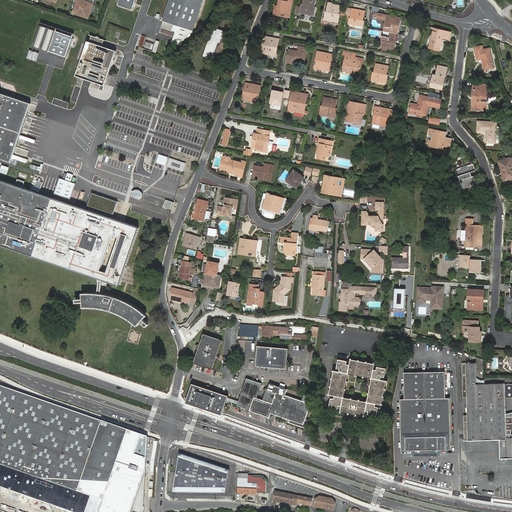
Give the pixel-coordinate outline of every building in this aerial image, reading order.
[(82,0),(78,0),(74,14),(89,19),(94,4),(93,4),(94,1),(95,1),(95,0),(87,0),(85,9),(84,8),(86,1),(82,0)] [(135,0),(119,0),(118,6),(132,11),(135,0)] [(170,0),(163,21),(194,31),(204,0),(170,0)] [(280,0),(278,6),(278,9),(276,9),(275,15),(289,17),(292,2),(292,0),(286,0),(286,1),(280,0)] [(300,14),(301,13),(315,15),(316,7),(315,7),(316,0),(303,0),(303,5),(302,5),(302,7),(296,6),(295,14),(300,15),(300,14)] [(326,12),(324,20),(339,23),(340,15),(339,14),(340,7),(332,5),(333,3),(328,3),(326,12)] [(349,24),(363,26),(364,21),(363,20),(365,11),(361,10),(361,11),(353,10),(346,9),(345,14),(352,15),(351,18),(350,18),(349,24)] [(390,33),(397,34),(399,24),(401,24),(402,19),(386,16),(378,14),(377,19),(385,21),(386,21),(385,26),(391,27),(390,33)] [(66,56),(73,36),(40,26),(33,44),(35,45),(35,46),(40,48),(40,47),(43,48),(43,49),(48,50),(48,49),(51,51),(51,52),(56,53),(56,52),(59,53),(59,54),(64,56),(64,55),(66,56)] [(228,32),(213,27),(203,56),(213,60),(219,43),(220,44),(222,39),(225,40),(228,32)] [(434,29),(430,49),(440,51),(443,38),(449,40),(451,33),(434,29)] [(395,44),(397,34),(390,33),(389,37),(383,36),(382,42),(380,41),(379,47),(396,50),(397,44),(395,44)] [(143,36),(139,47),(157,53),(161,41),(143,36)] [(266,36),(263,51),(277,54),(278,49),(277,49),(278,47),(279,47),(280,38),(275,37),(274,38),(266,36)] [(117,51),(90,40),(76,76),(88,80),(92,82),(90,87),(101,91),(102,86),(103,86),(117,51)] [(85,44),(82,43),(77,58),(79,60),(85,44)] [(474,48),(477,60),(481,59),(484,70),(493,68),(488,48),(482,50),(481,46),(474,48)] [(290,50),(288,59),(298,62),(298,64),(304,65),(307,50),(299,48),(298,52),(290,50)] [(38,61),(40,52),(30,50),(28,59),(38,61)] [(355,71),(355,73),(354,75),(360,75),(363,59),(358,58),(357,62),(355,61),(356,53),(347,51),(346,56),(343,71),(350,73),(350,70),(355,71)] [(316,68),(330,71),(331,63),(332,63),(334,54),(330,53),(330,54),(318,52),(317,60),(318,60),(317,62),(316,62),(316,65),(316,68)] [(373,73),(372,80),(387,83),(388,78),(386,78),(387,75),(389,67),(384,66),(384,67),(376,65),(375,73),(373,73)] [(445,71),(439,69),(437,75),(436,74),(435,76),(434,75),(431,87),(442,90),(446,74),(445,74),(445,71)] [(246,92),(245,99),(259,102),(259,100),(260,100),(261,97),(260,97),(260,95),(261,95),(263,88),(252,86),(252,84),(248,83),(246,92)] [(473,85),(472,109),(473,109),(473,110),(478,111),(478,109),(484,110),(485,101),(486,102),(487,85),(473,85)] [(284,92),(272,90),(270,103),(282,105),(283,97),(289,98),(290,90),(285,89),(284,92)] [(9,182),(0,179),(0,157),(12,161),(32,103),(0,92),(0,244),(91,276),(99,278),(104,280),(120,286),(123,276),(140,227),(10,183),(9,182)] [(309,95),(293,92),(290,110),(305,113),(306,106),(305,106),(305,104),(307,104),(309,95)] [(409,113),(416,115),(425,117),(428,106),(440,109),(442,100),(421,96),(419,104),(412,102),(409,113)] [(322,106),(321,114),(335,117),(337,109),(336,109),(337,100),(333,99),(333,100),(325,98),(323,106),(322,106)] [(350,114),(348,122),(361,125),(362,118),(361,118),(363,106),(350,103),(348,113),(350,114)] [(374,115),(375,116),(375,118),(374,118),(373,123),(386,126),(388,118),(389,119),(391,111),(380,108),(376,107),(374,115)] [(476,131),(485,132),(484,142),(494,143),(496,123),(477,122),(476,131)] [(222,144),(227,146),(230,130),(226,129),(222,144)] [(255,133),(252,146),(256,147),(256,149),(263,150),(263,147),(268,148),(269,140),(269,136),(268,136),(269,131),(258,129),(257,134),(255,133)] [(429,135),(431,135),(433,136),(432,141),(429,140),(428,140),(427,146),(443,149),(444,147),(450,148),(451,141),(445,139),(445,138),(446,133),(430,129),(429,135)] [(320,150),(318,149),(317,154),(319,154),(318,159),(324,160),(325,155),(330,157),(333,142),(320,139),(319,144),(321,145),(320,150)] [(160,154),(157,163),(165,165),(168,157),(160,154)] [(170,158),(167,166),(184,172),(186,164),(170,158)] [(239,175),(243,176),(246,161),(242,160),(241,162),(231,159),(229,158),(229,159),(224,158),(222,168),(230,170),(231,169),(233,170),(232,173),(239,174),(239,175)] [(498,162),(503,181),(511,178),(511,167),(509,158),(498,162)] [(265,178),(265,179),(271,181),(275,166),(265,164),(265,168),(256,166),(253,175),(265,178)] [(460,175),(456,177),(458,182),(454,183),(457,190),(473,184),(469,173),(472,171),(470,165),(458,169),(460,175)] [(317,168),(314,168),(312,175),(319,177),(322,169),(317,168)] [(295,170),(288,181),(297,188),(305,178),(295,170)] [(72,198),(76,183),(72,182),(75,175),(65,172),(63,179),(60,178),(55,193),(72,198)] [(340,196),(344,179),(326,176),(325,183),(327,183),(325,191),(325,194),(333,195),(333,194),(338,195),(338,196),(340,196)] [(92,192),(88,205),(114,214),(118,201),(113,199),(113,198),(111,197),(111,199),(92,192)] [(279,197),(277,197),(277,196),(275,195),(274,195),(271,194),(267,208),(274,210),(274,211),(283,214),(284,210),(285,210),(288,199),(279,196),(279,197)] [(237,208),(238,198),(226,197),(225,206),(226,206),(225,207),(218,206),(217,214),(218,214),(232,216),(233,207),(237,208)] [(166,199),(164,206),(172,209),(175,202),(166,199)] [(199,199),(195,219),(205,221),(207,206),(206,206),(207,201),(199,199)] [(384,203),(376,203),(376,210),(379,210),(379,216),(376,216),(376,218),(372,217),(372,216),(369,216),(367,211),(363,211),(362,224),(367,224),(369,224),(371,223),(376,226),(376,228),(376,232),(383,232),(383,225),(381,223),(384,220),(384,203)] [(311,220),(310,229),(327,233),(329,224),(317,221),(318,218),(314,217),(313,220),(311,220)] [(476,233),(482,233),(482,225),(467,225),(466,229),(476,229),(476,233)] [(466,229),(466,245),(481,245),(482,233),(476,233),(476,229),(466,229)] [(188,233),(184,246),(193,248),(194,244),(198,246),(201,237),(188,233)] [(286,242),(285,251),(296,252),(298,233),(293,233),(293,238),(282,237),(282,242),(286,242)] [(256,255),(257,241),(250,241),(250,239),(241,238),(241,243),(242,243),(241,254),(250,255),(250,254),(252,254),(253,255),(255,255),(256,255)] [(409,248),(404,248),(404,259),(393,258),(393,269),(409,269),(409,248)] [(367,259),(373,266),(373,271),(382,272),(383,259),(374,250),(362,250),(362,259),(367,259)] [(461,253),(460,265),(471,266),(470,270),(481,271),(481,258),(467,257),(467,253),(461,253)] [(328,260),(315,259),(314,267),(333,269),(334,261),(328,260)] [(195,275),(197,268),(192,267),(193,262),(183,260),(180,278),(189,280),(190,274),(195,275)] [(216,263),(208,262),(206,273),(207,273),(206,279),(205,279),(203,285),(208,286),(208,285),(218,286),(220,275),(216,274),(217,269),(215,269),(216,263)] [(324,277),(315,276),(314,280),(313,296),(322,297),(324,281),(324,277)] [(285,296),(291,290),(292,282),(294,282),(294,278),(282,277),(282,281),(281,281),(280,284),(275,290),(274,302),(285,303),(285,296)] [(230,282),(227,296),(237,297),(239,284),(230,282)] [(259,285),(251,284),(250,291),(249,291),(248,305),(253,306),(254,303),(259,304),(258,306),(263,306),(264,291),(259,291),(259,285)] [(432,288),(418,287),(417,302),(426,303),(426,300),(431,300),(431,309),(443,309),(444,287),(432,286),(432,288)] [(175,292),(174,298),(182,300),(190,302),(192,292),(172,287),(171,291),(175,292)] [(360,295),(360,288),(349,287),(349,290),(344,290),(344,296),(344,299),(344,303),(341,304),(341,312),(348,312),(348,307),(359,307),(359,305),(360,305),(360,301),(360,300),(360,299),(356,298),(356,295),(360,295)] [(378,289),(360,288),(360,295),(361,295),(361,296),(367,296),(367,297),(368,297),(369,298),(373,299),(374,297),(377,298),(378,289)] [(396,288),(395,307),(406,308),(407,288),(396,288)] [(474,290),(469,290),(469,299),(471,299),(471,301),(468,301),(468,310),(484,311),(484,292),(474,291),(474,290)] [(84,298),(76,299),(76,302),(84,302),(84,307),(91,307),(96,307),(105,309),(112,310),(121,314),(126,317),(132,320),(139,325),(142,322),(147,326),(149,324),(144,319),(148,315),(143,311),(134,305),(130,302),(123,299),(120,297),(113,295),(107,294),(101,293),(90,292),(85,292),(83,292),(84,298)] [(480,318),(465,318),(464,329),(472,329),(471,339),(481,339),(481,329),(481,324),(480,324),(480,318)] [(264,325),(264,330),(263,336),(271,337),(271,334),(282,335),(282,337),(292,338),(293,334),(289,334),(290,326),(283,326),(264,325)] [(222,327),(219,327),(218,333),(217,335),(219,335),(219,333),(221,333),(222,331),(226,331),(226,327),(222,327)] [(194,362),(212,368),(213,368),(223,339),(217,337),(204,332),(200,345),(202,346),(200,349),(198,349),(194,362)] [(273,365),(273,367),(287,368),(289,348),(258,346),(257,365),(269,366),(269,365),(273,365)] [(341,369),(334,368),(333,369),(334,370),(333,376),(332,376),(332,377),(333,377),(332,384),(331,384),(331,385),(332,385),(331,391),(329,391),(329,392),(336,394),(336,396),(332,396),(331,405),(339,406),(340,403),(343,403),(341,410),(343,410),(343,409),(349,410),(349,412),(351,412),(351,411),(357,412),(357,413),(359,413),(359,412),(365,413),(365,414),(366,415),(367,407),(370,408),(370,412),(378,413),(380,404),(376,404),(377,401),(384,402),(384,401),(383,401),(384,395),(385,395),(386,393),(384,393),(385,387),(387,387),(387,386),(386,385),(387,379),(388,379),(389,378),(381,377),(382,374),(385,374),(387,366),(378,364),(378,367),(375,367),(376,360),(375,360),(374,361),(368,360),(368,359),(367,358),(366,360),(360,359),(360,357),(359,357),(359,358),(352,357),(352,356),(351,356),(350,363),(347,362),(348,359),(339,357),(337,366),(341,367),(341,369)] [(505,415),(505,400),(506,400),(505,385),(477,385),(477,362),(463,362),(463,397),(467,397),(467,415),(463,415),(464,439),(499,439),(499,458),(505,458),(504,438),(505,430),(505,418),(505,415)] [(445,372),(405,373),(405,399),(400,399),(402,451),(452,450),(451,398),(446,398),(445,372)] [(311,402),(285,394),(287,389),(269,383),(264,400),(256,398),(260,385),(246,380),(242,394),(244,394),(241,405),(239,405),(238,407),(252,412),(252,410),(269,415),(268,418),(274,420),(277,411),(291,415),(289,421),(304,426),(311,402)] [(228,399),(229,397),(229,395),(209,389),(208,390),(204,389),(205,387),(193,383),(186,402),(223,414),(228,399)] [(0,487),(71,511),(131,511),(146,470),(147,458),(135,454),(142,435),(0,385),(0,487)] [(205,490),(207,490),(208,479),(211,479),(212,475),(213,466),(209,465),(209,463),(202,461),(201,463),(196,461),(196,459),(180,454),(174,491),(191,491),(191,489),(197,489),(197,491),(205,491),(205,490)] [(208,479),(207,490),(210,490),(210,491),(227,492),(230,470),(215,465),(214,466),(213,466),(212,475),(211,479),(208,479)] [(239,486),(239,495),(256,496),(257,494),(267,495),(268,484),(263,480),(255,479),(253,478),(249,478),(249,476),(240,476),(239,479),(239,486)] [(253,477),(253,478),(255,479),(263,480),(268,484),(267,495),(270,495),(270,481),(266,478),(253,477)] [(293,505),(295,495),(276,491),(274,501),(293,505)] [(312,507),(314,499),(303,496),(302,505),(312,507)] [(316,499),(314,507),(335,511),(336,503),(334,500),(321,497),(316,499)] [(24,508),(34,511),(36,504),(26,501),(24,508)]
